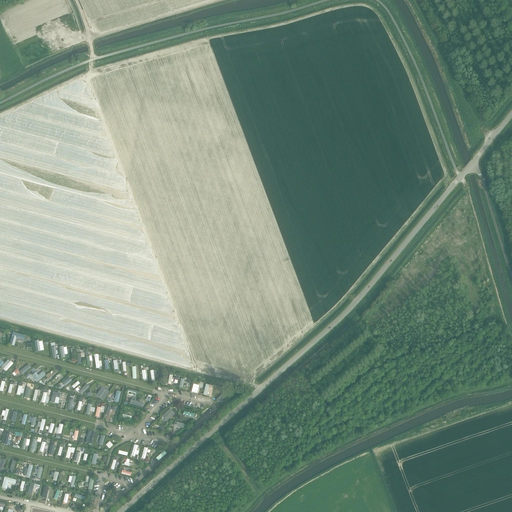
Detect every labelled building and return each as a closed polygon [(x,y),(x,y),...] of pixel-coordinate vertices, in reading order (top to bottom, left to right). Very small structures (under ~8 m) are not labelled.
[(21,376),(29,369),(27,367),(19,373),(21,376)] [(38,381),(45,376),(43,373),(36,379),(38,381)] [(46,385),(54,378),(50,373),(48,375),(50,377),(44,382),(42,380),(38,383),(39,384),(46,385)] [(55,386),(62,380),(60,378),(53,383),(55,386)] [(90,387),(87,384),(80,391),(82,394),(90,387)] [(103,401),(110,392),(103,387),(96,396),(103,401)] [(131,399),(130,404),(143,408),(145,403),(143,402),(143,400),(139,399),(138,401),(131,399)] [(163,415),(168,421),(176,414),(171,408),(163,415)] [(14,427),(16,417),(12,416),(11,418),(9,417),(8,421),(10,421),(10,423),(8,423),(7,425),(14,427)] [(36,420),(33,420),(32,425),(31,424),(30,428),(27,428),(26,431),(33,432),(33,429),(35,429),(36,420)] [(87,437),(86,443),(92,445),(95,433),(89,431),(87,437)] [(69,447),(66,457),(69,458),(71,452),(74,453),(75,449),(69,447)] [(30,479),(33,470),(30,469),(29,472),(25,471),(23,477),(30,479)] [(15,484),(16,479),(4,476),(1,487),(6,489),(8,482),(15,484)] [(69,492),(72,492),(73,488),(64,487),(63,496),(68,497),(69,492)] [(87,497),(78,494),(77,497),(83,499),(82,503),(85,504),(87,497)]
